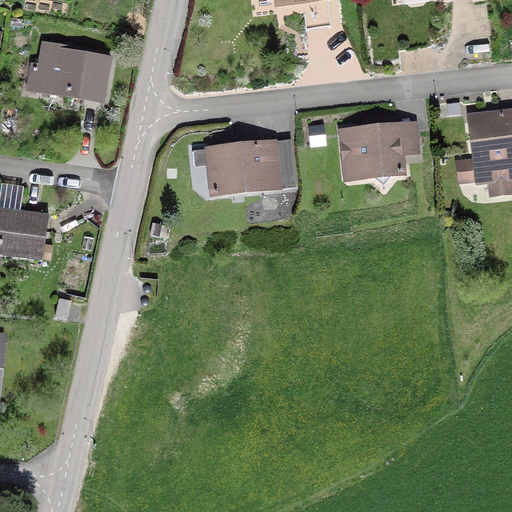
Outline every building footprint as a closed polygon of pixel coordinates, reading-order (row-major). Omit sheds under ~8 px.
[(327,0),(277,0),(277,3),(302,0),(306,30),(331,27),(327,0)] [(102,102),(109,60),(73,53),(73,49),(45,44),(41,68),(32,66),(28,89),(102,102)] [(511,112),(499,114),(500,119),(472,122),(478,181),(491,180),(492,195),(511,192),(511,190),(511,178),(511,177),(511,112)] [(372,177),(383,186),(392,175),(402,174),(398,127),(342,132),(345,163),(361,161),(362,178),(372,177)] [(208,150),(213,195),(295,186),(291,141),(208,150)] [(0,208),(0,249),(1,249),(0,254),(42,261),(49,216),(0,208)] [(59,299),(55,317),(66,320),(70,302),(59,299)]
